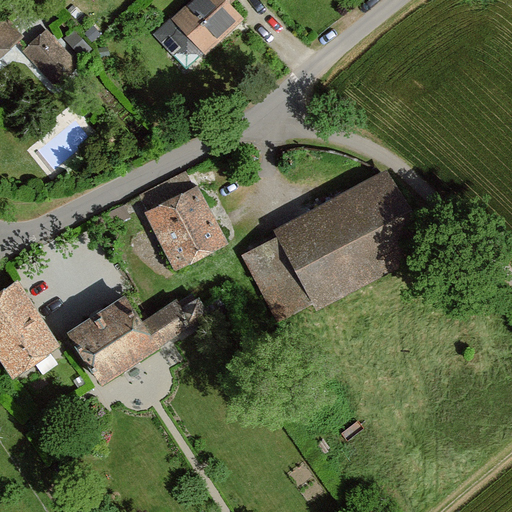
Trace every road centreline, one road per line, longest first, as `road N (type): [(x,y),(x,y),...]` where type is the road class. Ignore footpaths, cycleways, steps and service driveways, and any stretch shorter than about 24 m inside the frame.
road 1 (residential): [(267,109),(3,246)]
road 2 (residential): [(446,211),(378,152),(267,109)]
road 3 (residential): [(396,0),(267,109)]
